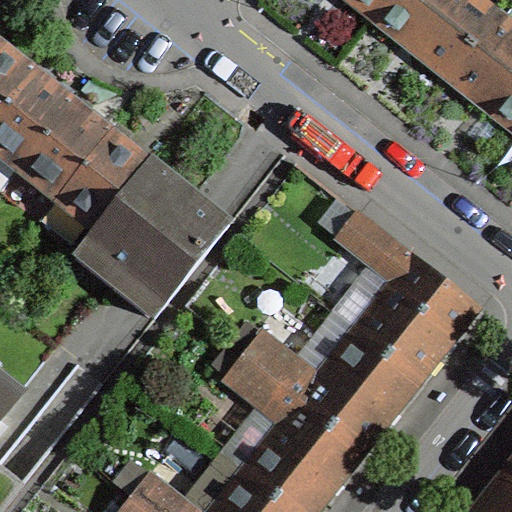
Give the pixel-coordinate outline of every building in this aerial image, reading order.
[(347,0),(372,19),(387,0),(347,0)] [(484,0),(387,0),(372,19),(394,36),(445,77),(498,10),(484,0)] [(511,21),(498,10),(445,77),(465,93),(511,130),(511,21)] [(14,54),(0,43),(0,111),(33,70),(14,54)] [(50,83),(33,70),(0,111),(0,155),(17,170),(72,100),(50,83)] [(90,114),(72,100),(17,170),(56,200),(111,131),(90,114)] [(95,231),(150,162),(125,143),(111,131),(56,200),(94,230),(95,231)] [(154,319),(229,225),(209,209),(170,178),(150,162),(95,231),(75,256),(135,304),(154,319)] [(392,281),(355,328),(421,381),(436,363),(479,308),(357,212),(337,238),(392,281)] [(262,331),(243,355),(365,452),(380,434),(421,381),(355,328),(318,375),(262,331)] [(317,511),(324,503),(365,452),(243,355),(225,379),(279,422),(242,470),(295,511),(317,511)] [(0,417),(18,395),(0,380),(0,417)] [(470,511),(511,511),(511,459),(476,506),(470,511)] [(131,498),(148,511),(295,511),(242,470),(208,511),(198,511),(150,474),(131,498)] [(148,511),(131,498),(119,511),(148,511)]
